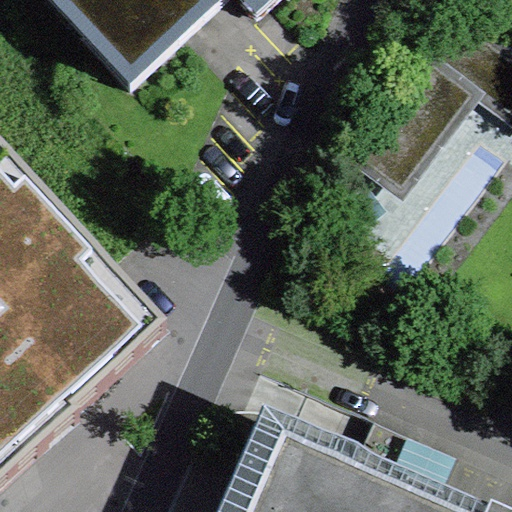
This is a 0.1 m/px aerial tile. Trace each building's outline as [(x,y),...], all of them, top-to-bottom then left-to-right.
[(40,0),(131,96),(233,1),(255,27),(284,0),(40,0)] [(511,51),(463,15),(348,166),(403,207),(479,108),(511,132),(511,51)] [(0,123),(0,511),(5,511),(193,329),(0,123)] [(247,511),(284,430),(454,511),(485,511),(489,503),(265,405),(217,511),(247,511)] [(485,511),(454,511),(284,430),(247,511),(507,511),(489,503),(485,511)]
